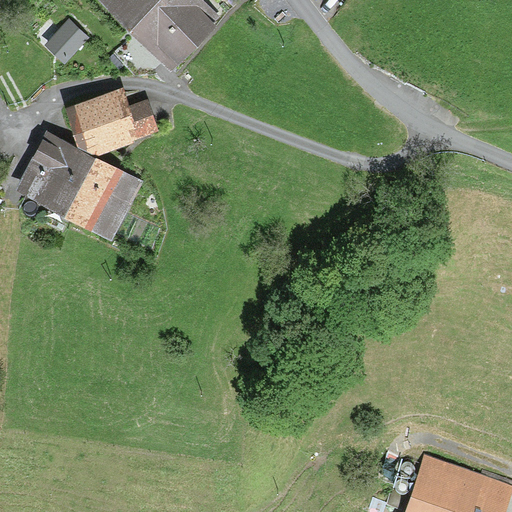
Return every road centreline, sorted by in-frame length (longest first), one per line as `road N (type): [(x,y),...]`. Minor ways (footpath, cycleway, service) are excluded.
road 1 (track): [(427,128),(410,154),(381,166),(166,91),(112,84),(58,101),(0,161)]
road 2 (residential): [(299,0),(385,98),(427,128),(511,164)]
